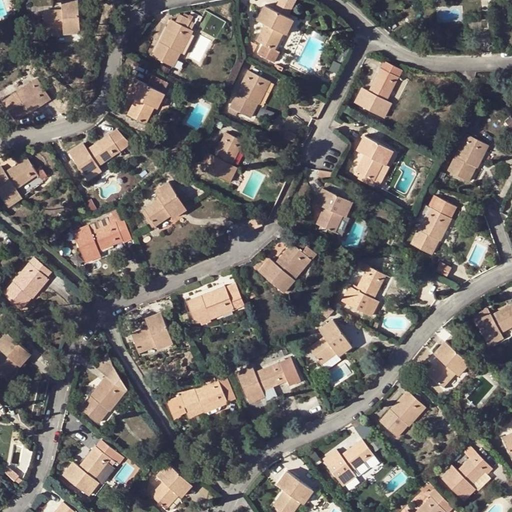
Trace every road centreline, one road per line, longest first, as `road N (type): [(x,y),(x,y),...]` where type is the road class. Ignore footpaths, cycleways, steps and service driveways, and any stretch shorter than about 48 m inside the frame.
road 1 (residential): [(10,511),(40,469),(70,345),(108,309),(235,256),(250,242)]
road 2 (residential): [(511,270),(441,310),(370,395),(266,454),(226,511)]
road 3 (residential): [(0,137),(90,119),(112,88),(123,35),(142,7),(165,0)]
road 4 (residential): [(369,36),(392,54),(511,61)]
road 5 (residential): [(369,36),(316,146)]
